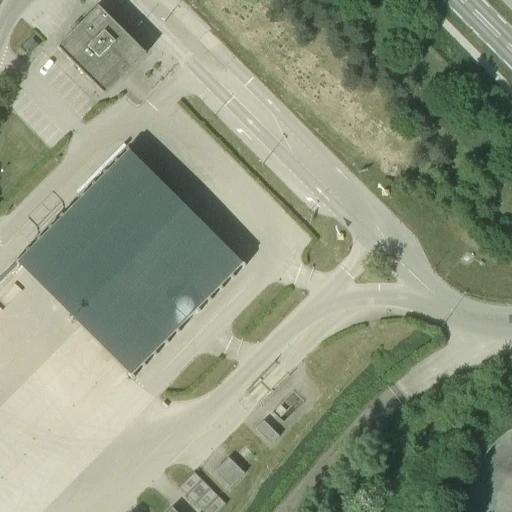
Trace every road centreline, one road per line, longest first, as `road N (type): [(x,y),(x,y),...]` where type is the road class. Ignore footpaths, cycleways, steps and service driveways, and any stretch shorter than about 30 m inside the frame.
road 1 (unknown): [(104,153),(164,131),(259,216),(268,234),(254,272),(124,415),(181,425)]
road 2 (unknown): [(0,279),(104,153)]
road 3 (unknown): [(104,153),(0,52)]
